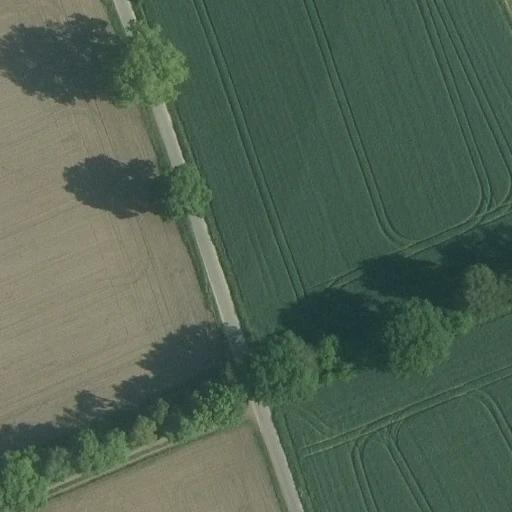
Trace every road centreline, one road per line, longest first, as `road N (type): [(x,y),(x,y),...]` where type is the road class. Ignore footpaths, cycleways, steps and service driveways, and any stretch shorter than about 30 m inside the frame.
road 1 (track): [(0,502),(511,292)]
road 2 (unclassified): [(123,0),(302,511)]
